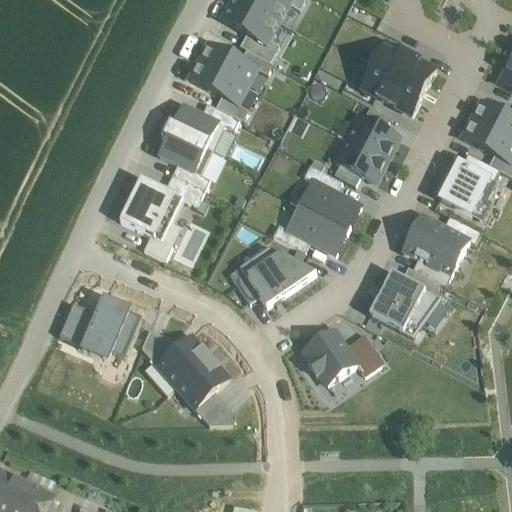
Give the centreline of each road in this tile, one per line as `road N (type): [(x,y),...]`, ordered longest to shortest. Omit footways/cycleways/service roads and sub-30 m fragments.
road 1 (residential): [(256,351),(332,305),(373,255),(471,55)]
road 2 (unclassified): [(193,0),(65,262)]
road 3 (residential): [(256,351),(65,262)]
road 4 (residential): [(277,511),(278,414),(256,351)]
